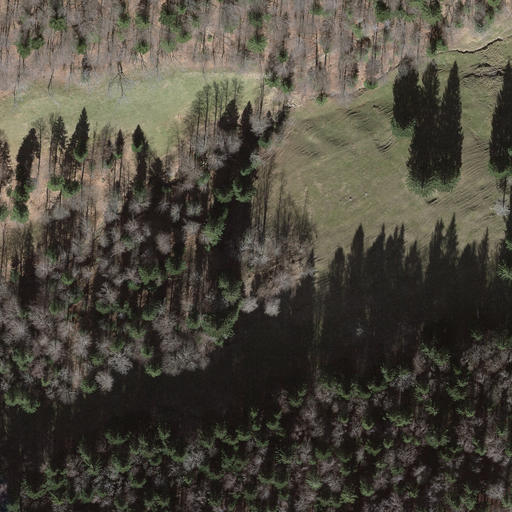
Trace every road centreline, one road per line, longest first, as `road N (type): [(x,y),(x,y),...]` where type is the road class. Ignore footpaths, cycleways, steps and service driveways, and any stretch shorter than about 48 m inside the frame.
road 1 (track): [(0,252),(164,160),(239,98),(296,65),(443,0)]
road 2 (track): [(0,110),(56,86),(128,71),(296,65)]
road 3 (track): [(209,124),(283,99),(310,105),(361,97),(449,58)]
